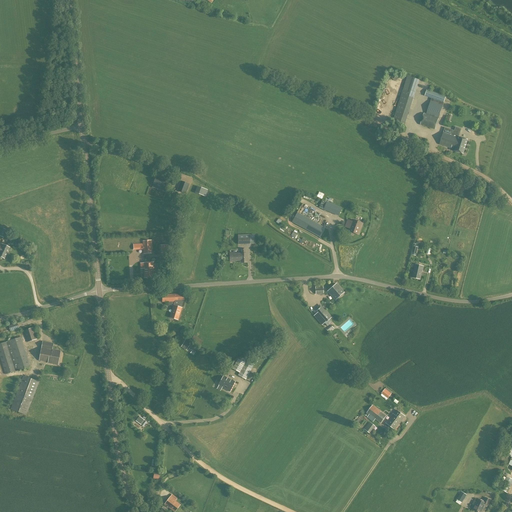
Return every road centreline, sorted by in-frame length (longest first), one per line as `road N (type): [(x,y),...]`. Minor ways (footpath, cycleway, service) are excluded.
road 1 (unclassified): [(511,295),(458,302),(338,276),(99,290)]
road 2 (track): [(107,377),(215,474),(290,511)]
road 3 (tertiary): [(134,511),(114,439),(99,290)]
road 4 (tertiary): [(99,290),(81,126)]
road 5 (track): [(511,201),(478,173),(372,119)]
road 6 (tertiary): [(81,126),(69,0)]
